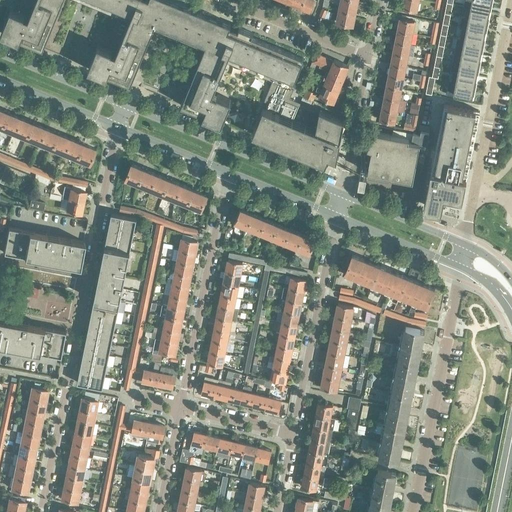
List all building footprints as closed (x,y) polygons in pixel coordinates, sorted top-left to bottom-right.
[(35,0),(29,17),(24,15),(25,15),(11,9),(2,30),(43,47),(44,47),(62,0),(98,0),(132,14),(116,53),(112,51),(98,45),(89,66),(131,83),(133,79),(134,76),(133,75),(130,74),(133,69),(136,70),(139,63),(139,62),(136,61),(138,56),(141,57),(144,50),(144,49),(141,48),(146,37),(149,38),(148,38),(149,38),(155,24),(164,27),(196,40),(206,44),(200,59),(203,60),(198,72),(195,70),(192,78),(195,79),(193,85),(190,83),(187,91),(190,92),(188,98),(184,96),(182,103),(181,104),(223,121),(231,100),(214,92),(213,93),(229,54),(281,75),(278,82),(273,80),(264,100),(268,102),(265,108),(263,107),(252,133),(325,163),(329,155),(336,158),(337,159),(344,119),(320,109),(319,110),(290,98),(294,88),(290,87),(293,80),(294,81),(304,57),(252,36),(253,33),(239,27),(238,30),(229,27),(231,24),(207,14),(175,0),(174,0),(35,0)] [(293,0),(292,3),(295,4),(309,10),(313,0),(293,0)] [(341,0),(339,9),(355,12),(357,0),(341,0)] [(402,5),(403,5),(402,7),(416,10),(418,0),(403,0),(404,1),(403,1),(402,5)] [(490,0),(465,0),(464,6),(466,7),(466,6),(489,11),(490,7),(491,7),(492,0),(490,0)] [(489,15),(489,11),(466,6),(466,7),(464,16),(464,17),(488,22),(489,15)] [(355,12),(339,9),(337,21),(353,25),(355,12)] [(460,27),(462,28),(462,27),(485,32),(486,28),(487,29),(488,22),(464,17),(464,16),(462,16),(460,27)] [(398,28),(398,30),(412,33),(414,21),(400,18),(399,24),(398,24),(397,28),(398,28)] [(460,38),(484,43),(485,36),(485,32),(462,27),(462,28),(460,38)] [(396,41),(410,44),(412,33),(398,30),(396,41)] [(458,37),(455,48),(481,53),(482,50),(484,43),(460,38),(458,37)] [(396,41),(393,52),(408,55),(410,44),(396,41)] [(481,53),(455,48),(453,59),(480,64),(481,57),(480,57),(481,53)] [(393,52),(391,63),(405,66),(408,55),(393,52)] [(316,53),(312,61),(318,64),(320,64),(320,65),(319,67),(329,71),(326,78),(341,84),(345,75),(349,65),(334,59),(333,60),(316,53)] [(480,64),(453,59),(451,70),(454,70),(477,74),(478,71),(480,64)] [(403,77),(405,66),(391,63),(389,74),(403,77)] [(454,70),(452,80),(475,85),(477,78),(476,78),(477,74),(454,70)] [(389,74),(387,85),(401,88),(403,77),(389,74)] [(316,90),(315,93),(317,94),(316,94),(319,95),(319,96),(321,97),(320,100),(329,103),(330,101),(334,102),(338,93),(340,86),(341,84),(326,78),(322,76),(318,85),(316,90)] [(452,80),(449,79),(446,94),(458,96),(458,93),(473,96),(473,92),(474,92),(475,85),(452,80)] [(387,85),(385,97),(399,100),(401,88),(387,85)] [(307,90),(304,96),(314,100),(316,94),(317,94),(315,93),(307,90)] [(382,108),(396,111),(399,100),(385,97),(382,108)] [(446,189),(464,192),(481,108),(445,100),(425,202),(442,205),(446,189)] [(394,122),(396,111),(382,108),(381,113),(380,112),(379,117),(380,117),(380,119),(394,122)] [(19,117),(9,113),(10,113),(9,112),(5,111),(4,111),(0,109),(0,130),(5,133),(7,129),(13,132),(19,117)] [(31,139),(38,142),(44,128),(34,124),(34,123),(30,121),(29,121),(19,117),(13,132),(20,134),(19,139),(29,143),(31,139)] [(56,149),(63,152),(69,138),(59,134),(59,133),(55,131),(54,131),(54,132),(44,128),(38,142),(46,145),(44,149),(54,153),(56,149)] [(389,180),(390,176),(413,180),(413,178),(421,180),(425,155),(418,154),(420,145),(419,145),(420,143),(427,144),(429,132),(421,130),(420,134),(419,134),(413,133),(411,141),(408,140),(409,138),(374,131),(367,147),(372,149),(372,150),(369,163),(369,164),(367,176),(374,178),(389,180)] [(81,161),(87,164),(94,148),(84,144),(84,143),(83,143),(80,141),(79,141),(79,142),(69,138),(63,152),(70,155),(68,159),(80,164),(81,161)] [(144,187),(150,190),(157,174),(147,170),(147,169),(143,167),(142,167),(142,168),(132,164),(125,179),(133,182),(132,184),(143,189),(144,187)] [(49,185),(50,179),(43,176),(36,173),(35,179),(49,185)] [(168,197),(175,200),(182,184),(172,180),(172,179),(171,179),(168,178),(167,177),(167,178),(157,174),(150,190),(157,193),(156,195),(167,199),(168,197)] [(193,207),(200,210),(207,194),(197,190),(197,189),(196,189),(193,188),(192,187),(192,188),(182,184),(175,200),(182,203),(181,205),(192,210),(193,207)] [(62,197),(69,199),(83,202),(85,190),(71,187),(65,186),(62,197)] [(31,199),(29,207),(43,210),(45,202),(31,199)] [(81,213),(83,202),(69,199),(66,211),(81,213)] [(265,218),(249,212),(240,208),(234,224),(259,234),(265,218)] [(137,218),(111,213),(109,224),(134,229),(137,218)] [(290,229),(265,218),(259,234),(284,244),(290,229)] [(107,235),(132,240),(134,229),(109,224),(107,235)] [(84,241),(8,227),(3,252),(79,266),(84,241)] [(284,244),(309,254),(315,239),(290,229),(284,244)] [(105,246),(130,251),(132,240),(107,235),(105,246)] [(182,238),(180,249),(195,252),(197,241),(195,240),(188,239),(182,238)] [(97,283),(123,288),(130,251),(105,246),(97,283)] [(193,263),(195,252),(180,249),(178,261),(193,263)] [(372,285),(380,266),(370,261),(368,262),(364,260),(364,259),(352,254),(352,255),(353,255),(346,272),(345,272),(345,273),(346,273),(345,274),(372,285)] [(243,262),(228,259),(226,271),(240,273),(243,262)] [(178,261),(176,272),(191,275),(193,263),(178,261)] [(372,285),(399,297),(407,277),(397,272),(396,273),(391,271),(391,270),(380,266),(372,285)] [(240,273),(226,271),(224,282),(238,285),(240,273)] [(188,286),(191,275),(176,272),(174,279),(172,278),(171,283),(188,286)] [(292,276),(289,287),(304,290),(306,278),(292,276)] [(399,297),(426,308),(427,306),(428,306),(435,289),(435,288),(424,284),(423,284),(419,282),(418,281),(407,277),(399,297)] [(186,297),(188,286),(171,283),(168,282),(165,293),(171,294),(186,297)] [(224,282),(221,294),(236,297),(238,285),(224,282)] [(95,295),(120,300),(123,288),(97,283),(95,295)] [(301,302),(304,290),(289,287),(287,299),(301,302)] [(184,309),(186,297),(171,294),(169,306),(184,309)] [(236,297),(221,294),(219,305),(233,308),(236,297)] [(93,306),(118,311),(120,300),(95,295),(93,306)] [(299,313),(301,302),(287,299),(285,310),(299,313)] [(354,306),(338,302),(336,315),(351,318),(354,306)] [(238,309),(233,308),(219,305),(217,317),(231,319),(236,320),(238,309)] [(91,317),(116,322),(118,311),(93,306),(91,317)] [(182,320),(184,309),(169,306),(167,317),(182,320)] [(297,325),(299,313),(285,310),(282,322),(297,325)] [(376,314),(367,310),(364,320),(374,322),(376,314)] [(349,330),(351,318),(336,315),(333,327),(349,330)] [(88,327),(114,333),(116,322),(91,317),(88,327)] [(179,331),(182,320),(167,317),(164,328),(179,331)] [(231,319),(217,317),(214,328),(229,331),(231,319)] [(67,331),(0,318),(0,344),(62,356),(67,331)] [(275,332),(280,333),(294,336),(297,325),(282,322),(282,326),(277,325),(275,332)] [(399,359),(418,363),(421,350),(420,350),(420,349),(420,345),(422,344),(425,330),(424,330),(406,326),(405,326),(399,359)] [(86,338),(111,343),(114,333),(88,327),(86,338)] [(349,330),(333,327),(331,339),(347,342),(349,330)] [(164,328),(162,340),(177,343),(179,331),(164,328)] [(229,331),(214,328),(212,340),(227,342),(229,331)] [(292,348),(294,336),(280,333),(278,345),(292,348)] [(84,349),(109,354),(111,343),(86,338),(84,349)] [(344,354),(347,342),(331,339),(328,351),(344,354)] [(175,354),(177,343),(162,340),(159,354),(164,355),(164,352),(175,354)] [(227,342),(212,340),(210,351),(224,354),(227,342)] [(278,345),(275,356),(290,359),(292,348),(278,345)] [(82,360),(107,365),(109,354),(84,349),(82,360)] [(224,354),(210,351),(208,362),(222,365),(224,354)] [(350,355),(344,354),(328,351),(326,363),(342,366),(348,367),(350,355)] [(288,371),(290,359),(275,356),(270,355),(268,361),(274,362),(273,368),(288,371)] [(418,363),(399,359),(392,391),(411,395),(414,382),(413,381),(414,377),(415,376),(418,363)] [(80,371),(105,376),(107,365),(82,360),(80,371)] [(339,379),(342,366),(326,363),(323,376),(339,379)] [(143,380),(158,383),(160,372),(139,368),(138,372),(144,373),(143,380)] [(285,382),(288,371),(273,368),(271,379),(285,382)] [(234,372),(228,370),(226,381),(231,382),(233,376),(234,372)] [(80,371),(77,382),(103,387),(105,376),(80,371)] [(160,372),(158,383),(172,386),(175,375),(160,372)] [(351,374),(350,380),(357,382),(362,383),(363,376),(359,375),(356,375),(351,374)] [(214,395),(217,383),(218,379),(205,376),(201,392),(214,395)] [(323,376),(321,387),(337,390),(339,379),(323,376)] [(217,383),(214,395),(227,398),(230,387),(217,383)] [(30,398),(45,401),(47,389),(32,386),(30,398)] [(243,386),(242,390),(240,401),(253,405),(256,393),(250,392),(252,388),(243,386)] [(227,398),(240,401),(242,390),(230,387),(227,398)] [(411,395),(392,391),(386,424),(405,428),(408,414),(407,413),(408,409),(409,408),(411,395)] [(253,405),(266,408),(269,396),(256,393),(253,405)] [(282,399),(269,396),(266,408),(279,411),(282,399)] [(360,404),(361,398),(349,396),(348,402),(360,404)] [(83,397),(80,408),(96,411),(98,400),(83,397)] [(27,409),(43,412),(45,401),(30,398),(27,409)] [(318,402),(316,414),(331,417),(333,405),(318,402)] [(348,402),(347,408),(349,408),(359,410),(360,404),(348,402)] [(94,422),(96,411),(80,408),(78,419),(94,422)] [(347,416),(351,417),(351,421),(357,422),(359,410),(349,408),(347,416)] [(25,420),(41,423),(43,412),(27,409),(25,420)] [(335,418),(331,417),(316,414),(313,426),(333,430),(335,418)] [(92,434),(94,422),(78,419),(76,431),(92,434)] [(146,438),(147,433),(150,422),(135,419),(133,426),(126,424),(125,428),(133,430),(132,435),(146,438)] [(23,431),(38,435),(41,423),(25,420),(23,431)] [(147,433),(162,436),(165,425),(150,422),(147,433)] [(379,457),(399,461),(401,447),(400,445),(401,441),(402,441),(405,428),(386,424),(379,457)] [(366,427),(359,425),(357,433),(365,434),(366,427)] [(313,426),(311,438),(330,441),(333,430),(313,426)] [(20,443),(36,446),(38,435),(23,431),(20,443)] [(76,431),(74,442),(89,445),(92,434),(76,431)] [(123,437),(121,445),(133,447),(134,440),(125,431),(123,437)] [(191,442),(204,445),(207,434),(194,431),(191,442)] [(220,437),(207,434),(204,445),(217,448),(220,437)] [(217,448),(230,452),(233,440),(220,437),(217,448)] [(328,454),(330,441),(311,438),(308,450),(328,454)] [(230,452),(243,455),(246,443),(233,440),(230,452)] [(87,456),(89,445),(74,442),(71,453),(87,456)] [(18,454),(34,457),(36,446),(20,443),(18,454)] [(259,447),(246,443),(243,455),(256,458),(259,447)] [(256,458),(269,461),(272,450),(259,447),(256,458)] [(152,449),(151,455),(155,455),(154,457),(158,457),(160,450),(152,449)] [(308,450),(306,461),(321,464),(325,465),(328,454),(308,450)] [(152,469),(154,457),(155,455),(151,455),(139,452),(136,465),(152,469)] [(71,453),(69,464),(85,467),(87,456),(71,453)] [(16,465),(31,469),(34,457),(18,454),(16,465)] [(189,456),(188,462),(192,463),(200,465),(201,460),(201,459),(189,456)] [(306,461),(304,473),(319,476),(321,464),(306,461)] [(82,479),(85,467),(69,464),(67,476),(82,479)] [(14,477),(29,480),(31,469),(16,465),(14,477)] [(150,480),(152,469),(136,465),(134,477),(149,480),(150,480)] [(202,469),(187,466),(185,478),(200,481),(202,469)] [(241,475),(251,477),(253,470),(243,467),(241,475)] [(378,469),(372,500),(390,504),(392,492),(391,491),(392,486),(394,485),(396,472),(391,472),(379,470),(379,469),(378,469)] [(319,476),(304,473),(301,485),(317,488),(319,476)] [(80,490),(82,479),(67,476),(65,487),(80,490)] [(11,488),(27,491),(29,480),(14,477),(11,488)] [(147,491),(149,480),(134,477),(132,488),(147,491)] [(185,478),(182,488),(197,492),(200,481),(185,478)] [(248,492),(262,496),(265,484),(250,481),(248,492)] [(78,501),(80,490),(65,487),(62,498),(78,501)] [(145,503),(147,491),(132,488),(130,499),(145,503)] [(197,492),(182,488),(180,500),(195,503),(197,492)] [(326,490),(325,496),(341,500),(343,494),(326,490)] [(246,504),(260,507),(262,496),(248,492),(246,504)] [(91,500),(98,501),(100,494),(92,493),(91,500)] [(299,497),(297,508),(311,511),(313,500),(299,497)] [(7,509),(21,511),(22,511),(25,501),(9,498),(9,502),(7,509)] [(130,499),(127,511),(134,511),(143,511),(145,503),(130,499)] [(193,511),(195,503),(180,500),(178,511),(182,511),(193,511)] [(388,511),(390,504),(372,500),(369,511),(388,511)]
